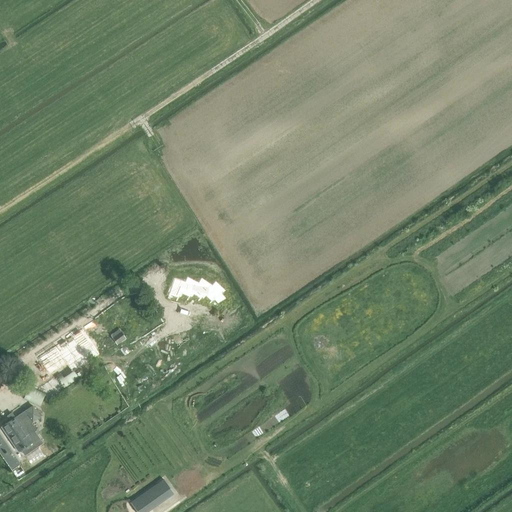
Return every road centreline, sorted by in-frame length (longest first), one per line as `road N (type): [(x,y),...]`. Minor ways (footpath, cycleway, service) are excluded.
road 1 (track): [(169,511),(368,374)]
road 2 (track): [(129,124),(317,0)]
